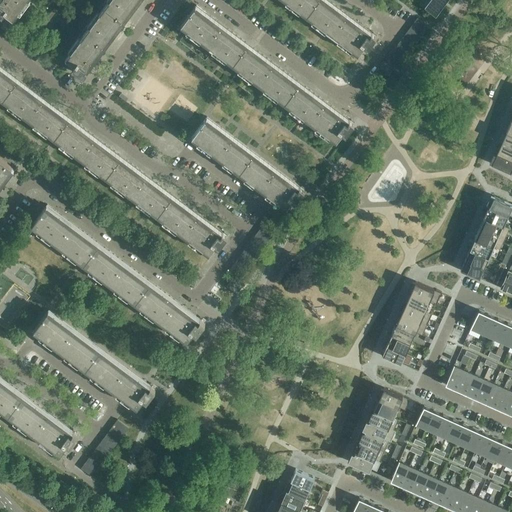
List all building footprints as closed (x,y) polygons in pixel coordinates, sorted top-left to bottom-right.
[(0,0),(0,13),(3,15),(5,12),(16,20),(21,14),(18,12),(25,4),(27,5),(31,0),(0,0)] [(84,76),(140,0),(106,0),(98,11),(100,13),(94,21),(92,19),(64,56),(75,64),(72,67),(84,76)] [(377,36),(328,0),(281,0),(286,3),(288,0),(296,7),(294,9),(312,22),(314,20),(322,26),(320,28),(357,56),(365,45),(368,47),(377,36)] [(442,5),(434,0),(416,0),(427,8),(436,14),(442,5)] [(354,123),(261,53),(196,5),(180,27),(186,32),(188,30),(196,36),(195,38),(212,51),(214,49),(222,55),(220,57),(238,71),(240,68),(248,74),(246,77),(256,84),(264,90),(266,88),(274,94),(272,96),(290,109),(292,107),(300,113),(298,115),(335,143),(343,132),(346,134),(354,123)] [(429,26),(418,18),(414,23),(425,31),(429,26)] [(425,31),(414,23),(410,28),(421,36),(425,31)] [(421,36),(410,28),(407,32),(418,41),(421,36)] [(418,41),(407,32),(403,37),(414,46),(418,41)] [(414,46),(403,37),(399,42),(411,50),(414,46)] [(411,50),(399,42),(396,47),(407,55),(411,50)] [(407,55),(396,47),(392,52),(404,60),(407,55)] [(404,60),(392,52),(389,56),(400,65),(404,60)] [(400,65),(389,56),(385,62),(394,68),(396,70),(400,65)] [(394,68),(385,62),(380,67),(390,74),(394,68)] [(72,119),(19,79),(0,64),(0,99),(8,106),(10,104),(18,110),(16,112),(34,125),(35,123),(44,129),(42,131),(56,142),(60,145),(61,142),(70,148),(68,151),(79,159),(96,137),(72,119)] [(305,189),(247,146),(207,116),(190,139),(285,210),(293,199),(296,201),(305,189)] [(511,133),(506,131),(506,132),(503,131),(499,139),(502,141),(501,142),(511,146),(511,133)] [(228,235),(132,164),(96,137),(79,159),(85,164),(87,161),(95,167),(93,170),(111,183),(113,181),(121,187),(119,189),(125,193),(137,202),(139,200),(147,206),(145,208),(163,222),(165,219),(173,225),(171,228),(208,255),(216,245),(219,247),(228,235)] [(511,158),(511,146),(501,142),(497,152),(511,158)] [(511,158),(497,152),(496,153),(494,152),(489,161),(492,162),(492,163),(511,171),(511,169),(511,158)] [(0,188),(15,169),(0,157),(0,188)] [(511,203),(491,194),(487,204),(490,205),(490,206),(508,215),(511,216),(511,203)] [(205,322),(99,243),(47,204),(31,227),(37,232),(39,229),(47,235),(46,238),(63,251),(65,248),(73,255),(71,257),(89,270),(91,268),(99,274),(97,276),(115,289),(116,287),(125,293),(123,295),(141,309),(142,306),(151,312),(149,315),(186,343),(194,332),(197,334),(205,322)] [(484,216),(503,225),(508,215),(490,206),(484,216)] [(509,228),(503,225),(484,216),(479,227),(480,227),(505,238),(509,228)] [(278,228),(269,221),(267,220),(263,225),(274,233),(278,228)] [(274,233),(263,225),(259,230),(271,238),(274,233)] [(501,249),(505,239),(505,238),(480,227),(475,238),(494,246),(501,249)] [(271,238),(259,230),(256,234),(267,243),(271,238)] [(267,243),(256,234),(252,239),(263,248),(267,243)] [(490,257),(494,246),(475,238),(470,248),(490,257)] [(263,248),(252,239),(249,244),(260,252),(263,248)] [(260,252),(249,244),(245,249),(256,257),(260,252)] [(470,248),(466,259),(485,267),(490,257),(470,248)] [(256,257),(245,249),(241,254),(253,262),(256,257)] [(253,262),(241,254),(238,258),(249,267),(253,262)] [(249,267),(238,258),(234,264),(245,272),(249,267)] [(480,278),(484,267),(465,259),(461,269),(480,278)] [(245,272),(234,264),(230,268),(242,277),(245,272)] [(500,287),(510,291),(511,287),(511,271),(508,269),(500,287)] [(237,293),(243,285),(233,278),(227,286),(237,293)] [(436,290),(434,289),(418,282),(415,281),(413,280),(408,289),(411,290),(411,291),(437,303),(442,293),(436,290)] [(437,303),(411,291),(406,302),(432,314),(437,303)] [(432,314),(406,302),(405,303),(403,301),(399,310),(402,311),(401,312),(427,324),(432,314)] [(156,389),(69,324),(49,309),(32,331),(136,409),(144,398),(147,400),(156,389)] [(481,333),(489,314),(479,309),(471,328),(481,333)] [(427,324),(401,312),(401,313),(398,312),(394,321),(397,322),(396,323),(415,332),(423,335),(427,324)] [(491,337),(499,319),(489,314),(481,333),(491,337)] [(501,341),(509,323),(499,319),(491,337),(501,341)] [(396,323),(392,334),(411,342),(415,332),(396,323)] [(511,346),(511,342),(511,324),(509,323),(501,341),(511,346)] [(406,353),(411,342),(392,334),(387,344),(406,353)] [(406,353),(387,344),(382,355),(401,363),(406,353)] [(456,388),(465,369),(454,365),(446,383),(456,388)] [(466,392),(474,374),(465,369),(456,388),(466,392)] [(476,397),(484,378),(474,374),(466,392),(476,397)] [(79,435),(0,375),(0,410),(14,421),(16,419),(24,425),(22,427),(59,455),(67,444),(70,446),(79,435)] [(486,401),(494,383),(484,378),(476,397),(486,401)] [(496,406),(504,387),(494,383),(486,401),(496,406)] [(379,397),(379,398),(398,406),(405,410),(410,399),(384,387),(381,386),(377,396),(379,397)] [(506,410),(511,395),(511,390),(504,387),(496,406),(506,410)] [(379,398),(374,408),(393,417),(398,406),(379,398)] [(426,428),(434,410),(424,405),(416,424),(426,428)] [(399,419),(393,417),(374,408),(374,409),(371,408),(367,417),(370,418),(370,419),(394,430),(399,419)] [(436,433),(444,414),(434,410),(426,428),(436,433)] [(446,437),(454,419),(444,414),(436,433),(446,437)] [(129,428),(118,419),(114,424),(125,433),(129,428)] [(394,430),(370,419),(369,420),(366,419),(363,427),(365,428),(365,429),(389,440),(391,441),(396,431),(394,430)] [(456,442),(464,423),(454,419),(446,437),(456,442)] [(406,423),(402,433),(402,434),(406,435),(411,425),(406,423)] [(466,446),(474,428),(464,423),(456,442),(466,446)] [(125,433),(114,424),(110,429),(122,437),(125,433)] [(475,451),(484,432),(474,428),(466,446),(475,451)] [(122,437),(110,429),(107,434),(118,442),(122,437)] [(385,451),(389,440),(365,429),(364,430),(362,429),(358,438),(360,439),(360,440),(385,451)] [(485,455),(494,436),(484,432),(475,451),(485,455)] [(118,442),(107,434),(103,439),(114,447),(118,442)] [(495,459),(503,441),(494,436),(485,455),(495,459)] [(114,447),(103,439),(99,443),(111,452),(114,447)] [(380,461),(385,451),(360,440),(360,441),(357,440),(353,448),(356,450),(355,450),(380,461)] [(505,464),(511,448),(511,444),(503,441),(495,459),(505,464)] [(111,452),(99,443),(96,448),(107,457),(111,452)] [(107,457),(96,448),(92,453),(104,462),(107,457)] [(381,462),(380,461),(355,450),(355,452),(352,451),(348,460),(351,461),(353,462),(370,470),(370,468),(377,470),(381,462)] [(104,462),(92,453),(89,458),(100,466),(104,462)] [(100,466),(89,458),(85,463),(96,471),(100,466)] [(401,484),(410,465),(399,461),(391,479),(401,484)] [(96,471),(85,463),(81,468),(92,476),(96,471)] [(411,488),(419,470),(410,465),(401,484),(411,488)] [(296,468),(291,479),(310,487),(315,477),(296,468)] [(421,493),(429,474),(419,470),(411,488),(421,493)] [(431,497),(439,479),(429,474),(421,493),(431,497)] [(310,487),(291,479),(291,480),(289,479),(285,488),(287,488),(286,489),(305,498),(310,487)] [(441,501),(449,483),(439,479),(431,497),(441,501)] [(451,506),(459,488),(449,483),(441,501),(451,506)] [(460,510),(469,492),(459,488),(451,506),(460,510)] [(305,498),(286,489),(282,500),(300,509),(305,498)] [(464,511),(471,511),(479,496),(469,492),(460,510),(464,511)] [(318,504),(322,506),(327,496),(322,493),(318,504)] [(483,511),(488,501),(479,496),(471,511),(483,511)] [(365,511),(370,502),(359,497),(352,511),(365,511)] [(307,511),(308,511),(300,509),(282,500),(277,511),(280,511),(307,511)] [(495,511),(498,505),(488,501),(483,511),(495,511)] [(376,511),(380,506),(370,502),(365,511),(376,511)]
